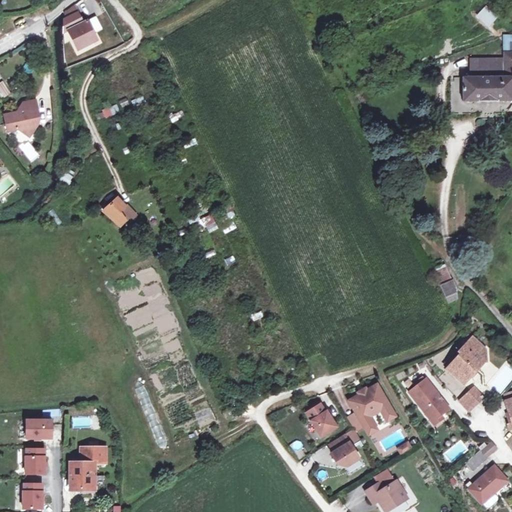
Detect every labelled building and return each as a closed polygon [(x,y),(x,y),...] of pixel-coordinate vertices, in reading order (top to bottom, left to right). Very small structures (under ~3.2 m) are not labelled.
[(489,28),(499,18),(485,5),(475,16),(489,28)] [(62,14),(63,34),(68,32),(77,51),(97,41),(86,21),(82,23),(77,14),(79,13),(75,6),(62,14)] [(511,43),(504,43),(504,60),(475,60),(475,77),(462,78),(463,102),(511,101),(511,43)] [(0,93),(2,97),(9,94),(2,82),(0,83),(0,93)] [(4,116),(7,132),(18,130),(22,133),(34,130),(37,125),(34,110),(37,109),(35,101),(22,104),(24,112),(4,116)] [(31,162),(39,156),(27,140),(18,146),(31,162)] [(69,185),(73,175),(63,172),(59,182),(69,185)] [(125,206),(118,198),(105,209),(103,212),(120,226),(125,221),(127,223),(135,215),(126,205),(125,206)] [(207,205),(199,209),(210,232),(218,228),(207,205)] [(443,266),(434,270),(441,284),(450,280),(443,266)] [(441,284),(449,302),(456,299),(454,288),(450,280),(441,284)] [(460,356),(458,358),(447,369),(463,385),(477,370),(475,369),(480,363),(486,363),(486,353),(472,340),(464,349),(458,354),(460,356)] [(455,355),(458,358),(460,356),(458,354),(464,349),(460,345),(456,349),(458,351),(455,355)] [(426,379),(409,393),(430,420),(437,415),(439,417),(440,416),(449,409),(426,379)] [(360,396),(349,400),(365,429),(373,424),(370,418),(371,416),(379,411),(382,412),(387,421),(395,416),(379,388),(368,392),(368,393),(368,394),(361,397),(361,396),(360,396)] [(469,393),(478,403),(482,399),(473,389),(469,393)] [(469,411),(478,403),(469,393),(460,402),(469,411)] [(306,412),(320,436),(336,426),(326,410),(325,411),(320,403),(306,412)] [(437,415),(430,420),(434,425),(443,419),(440,416),(439,417),(437,415)] [(51,420),(25,420),(25,438),(51,438),(51,420)] [(373,424),(365,429),(368,434),(377,430),(373,424)] [(344,433),(328,443),(333,451),(331,453),(337,464),(345,466),(359,458),(344,433)] [(290,445),(294,452),(303,446),(298,439),(290,445)] [(462,441),(443,450),(448,462),(468,453),(462,441)] [(491,443),(466,464),(472,471),(497,450),(491,443)] [(407,444),(398,449),(401,454),(410,449),(407,444)] [(106,448),(80,448),(80,463),(70,463),(70,490),(94,490),(94,463),(106,462),(106,448)] [(44,449),(25,449),(26,456),(24,457),(25,474),(44,474),(44,449)] [(495,467),(474,486),(469,490),(482,505),(508,482),(495,467)] [(382,490),(378,483),(365,492),(373,504),(379,500),(387,511),(388,511),(408,499),(396,481),(382,490)] [(469,490),(474,486),(470,481),(465,486),(469,490)] [(41,483),(23,483),(23,491),(22,491),(22,508),(41,508),(41,483)]
